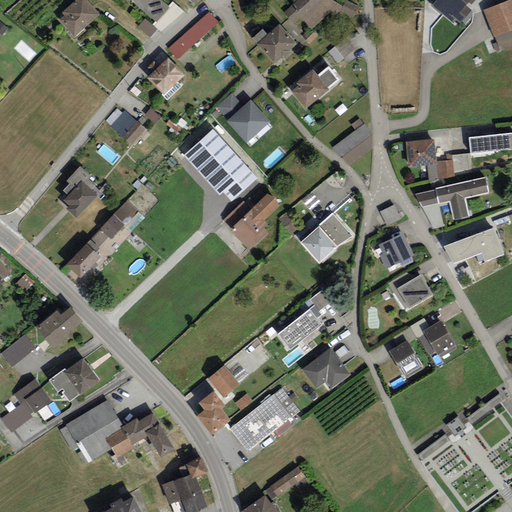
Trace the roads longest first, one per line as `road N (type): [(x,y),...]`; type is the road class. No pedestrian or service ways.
road 1 (secondary): [(230,511),(213,461),(182,411),(2,234)]
road 2 (residential): [(371,203),(356,277),(357,335),(414,459),(451,511)]
road 3 (residential): [(218,0),(145,63),(2,234)]
road 4 (residential): [(511,384),(382,166)]
road 5 (residential): [(382,166),(368,0)]
